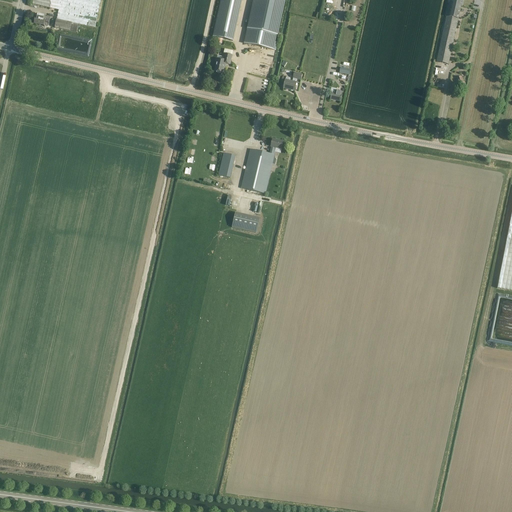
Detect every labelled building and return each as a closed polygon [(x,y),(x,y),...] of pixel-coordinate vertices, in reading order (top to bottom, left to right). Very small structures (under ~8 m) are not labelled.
[(33,0),(32,5),(59,10),(55,28),(70,31),(77,32),(78,24),(95,28),(101,0),(33,0)] [(220,0),(219,7),(213,37),(233,41),(241,0),(220,0)] [(276,50),(277,46),(277,43),(275,43),(284,1),(281,0),(253,0),(244,44),(276,50)] [(436,62),(443,63),(448,64),(462,0),(452,0),(451,4),(449,3),(436,62)] [(35,17),(34,23),(38,24),(41,25),(41,24),(44,25),(43,25),(44,25),(45,27),(47,27),(49,27),(50,18),(45,17),(46,16),(36,14),(36,17),(35,17)] [(223,60),(216,59),(215,63),(216,63),(214,71),(223,73),(225,63),(230,65),(232,56),(225,54),(223,60)] [(285,80),(285,83),(283,88),(284,88),(284,87),(289,89),(289,90),(294,91),(296,83),(297,79),(301,80),(302,75),(294,73),(293,78),(292,82),(290,81),(291,79),(290,79),(287,78),(286,78),(286,80),(285,80)] [(456,79),(459,88),(465,86),(462,77),(456,79)] [(332,93),(332,95),(330,99),(331,100),(331,99),(336,100),(336,101),(340,102),(342,92),(339,92),(338,94),(336,93),(337,89),(332,88),(330,93),(332,93)] [(230,115),(225,145),(234,146),(235,140),(244,141),(245,134),(252,135),(253,128),(247,127),(249,118),(230,115)] [(0,143),(0,436),(102,460),(170,161),(5,123),(0,143)] [(250,149),(249,154),(241,189),(265,195),(274,155),(273,155),(275,148),(281,150),(283,142),(273,139),(271,147),(270,154),(250,149)] [(224,154),(223,158),(219,176),(230,179),(235,156),(224,154)] [(511,211),(497,288),(511,291),(511,211)] [(235,213),(232,228),(256,233),(260,219),(235,213)]
